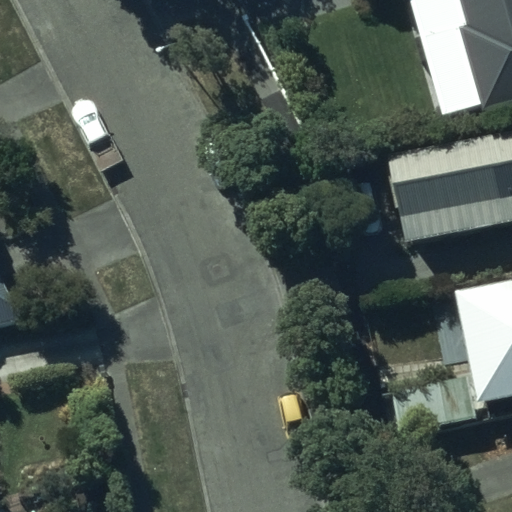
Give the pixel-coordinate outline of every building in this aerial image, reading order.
[(511,0),(459,0),(468,29),(458,32),(484,118),(511,109),(511,0)] [(511,138),(391,162),(408,251),(511,230),(511,138)] [(0,330),(23,325),(0,278),(0,330)] [(471,382),(477,411),(511,404),(511,286),(456,298),(471,382)] [(477,411),(471,382),(393,398),(401,440),(480,424),(477,411)]
